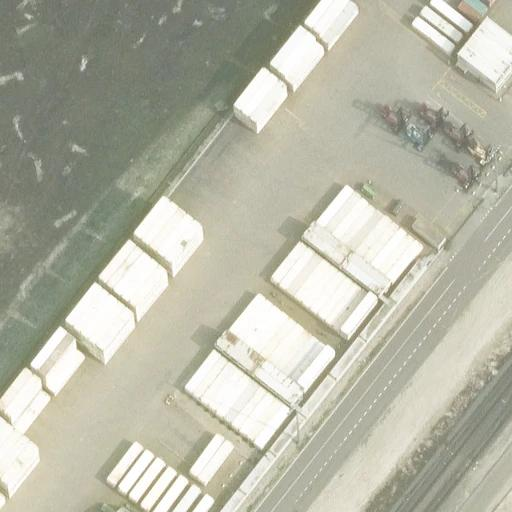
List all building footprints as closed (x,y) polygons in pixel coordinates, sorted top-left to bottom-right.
[(454,53),(492,0),(432,0),(414,25),(454,53)] [(511,46),(487,27),(457,64),(495,94),(511,73),(511,46)] [(272,286),(353,341),(381,299),(396,309),(426,266),(414,258),(425,242),(342,185),(272,286)] [(411,230),(438,251),(445,242),(418,221),(411,230)] [(184,392),(263,450),(336,352),(257,294),(184,392)] [(164,463),(222,498),(246,458),(171,413),(160,432),(176,442),(164,463)]
